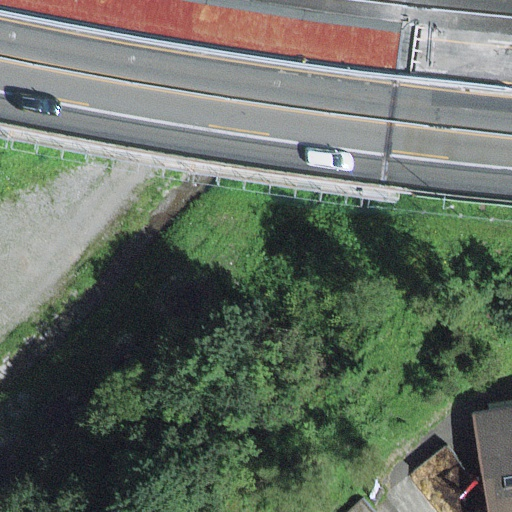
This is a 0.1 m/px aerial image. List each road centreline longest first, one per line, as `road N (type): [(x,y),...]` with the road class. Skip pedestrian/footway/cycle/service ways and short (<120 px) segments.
road 1 (motorway): [(0,57),(511,134)]
road 2 (motorway): [(511,44),(206,0)]
